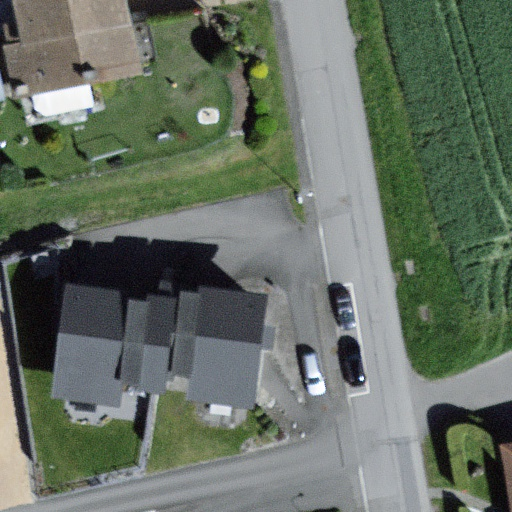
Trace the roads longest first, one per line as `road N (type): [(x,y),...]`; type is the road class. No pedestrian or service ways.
road 1 (residential): [(387,441),(305,0)]
road 2 (residential): [(387,441),(82,511)]
road 3 (residential): [(511,376),(387,441)]
